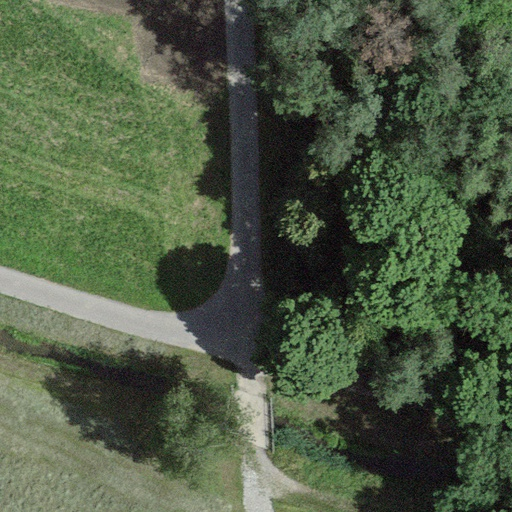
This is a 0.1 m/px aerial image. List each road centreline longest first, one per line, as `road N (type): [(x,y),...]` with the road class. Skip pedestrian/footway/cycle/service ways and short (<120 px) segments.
road 1 (residential): [(235,0),(255,351),(0,280)]
road 2 (track): [(255,351),(511,423)]
road 3 (track): [(255,351),(259,481)]
